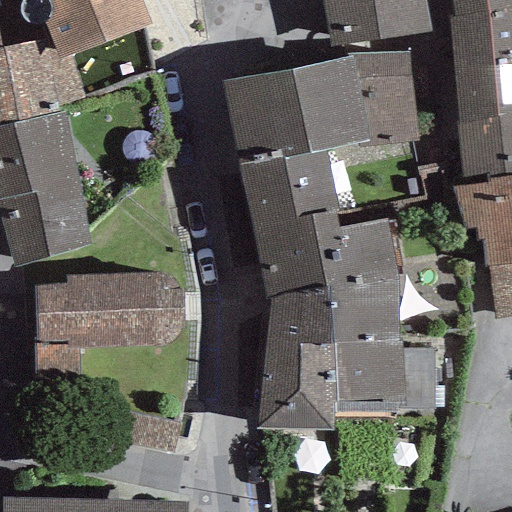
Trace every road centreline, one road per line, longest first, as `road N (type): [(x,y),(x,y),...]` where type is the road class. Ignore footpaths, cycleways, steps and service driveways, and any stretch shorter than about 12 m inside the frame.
road 1 (residential): [(249,0),(201,78),(194,105),(230,291),(218,477)]
road 2 (residential): [(0,432),(27,458),(218,477)]
road 3 (unknown): [(86,244),(207,177)]
